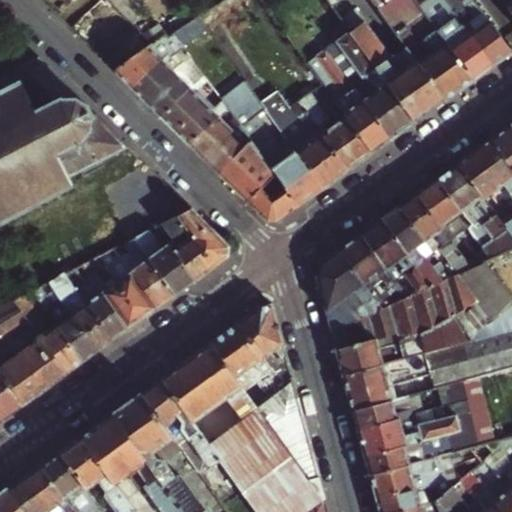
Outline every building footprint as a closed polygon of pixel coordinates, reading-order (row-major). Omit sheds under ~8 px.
[(206,26),(243,0),(224,0),(200,17),(206,26)] [(372,0),(381,11),(407,47),(416,59),(446,100),(475,79),(417,0),(372,0)] [(495,64),(448,0),(417,0),(475,79),(495,64)] [(511,51),(511,49),(490,20),(484,24),(480,19),(468,2),(469,0),(448,0),(495,64),(511,51)] [(486,14),(480,19),(484,24),(490,20),(486,14)] [(367,21),(352,33),(416,122),(446,100),(407,47),(393,57),(367,21)] [(352,33),(322,54),(333,68),(339,65),(392,139),(416,122),(352,33)] [(172,37),(170,36),(167,34),(160,39),(165,44),(172,37)] [(183,46),(179,49),(176,52),(182,60),(190,55),(183,46)] [(162,60),(148,47),(115,70),(133,88),(162,60)] [(322,54),(310,64),(315,72),(323,83),(326,87),(335,81),(347,96),(337,102),(346,115),(373,152),(392,139),(339,65),(333,68),(322,54)] [(0,224),(77,185),(73,176),(130,146),(41,58),(0,78),(0,89),(3,96),(0,97),(0,224)] [(162,60),(133,88),(163,117),(192,88),(202,80),(194,71),(182,80),(162,60)] [(304,96),(316,87),(323,83),(315,72),(296,85),(304,96)] [(216,91),(210,83),(202,90),(209,97),(216,91)] [(274,92),(262,102),(267,109),(298,152),(324,188),(350,170),(298,100),(304,96),(296,85),(280,98),(274,92)] [(298,100),(316,124),(350,170),(373,152),(346,115),(335,122),(329,127),(324,121),(330,116),(316,96),(320,93),(316,87),(304,96),(298,100)] [(205,102),(192,88),(163,117),(176,130),(205,102)] [(228,107),(216,91),(209,97),(223,111),(228,107)] [(190,144),(219,116),(205,102),(176,130),(190,144)] [(298,152),(267,109),(256,117),(286,160),(298,152)] [(233,130),(219,116),(190,144),(205,159),(233,131),(233,130)] [(335,122),(330,116),(324,121),(329,127),(335,122)] [(239,122),(235,117),(230,120),(234,125),(239,122)] [(264,156),(276,173),(300,205),(324,188),(298,152),(286,160),(256,117),(242,126),(252,140),(264,156)] [(252,140),(242,126),(233,130),(233,131),(205,159),(219,172),(252,140)] [(511,129),(509,126),(492,138),(511,165),(511,129)] [(511,221),(506,226),(511,235),(511,165),(492,138),(459,162),(485,197),(503,184),(511,195),(511,221)] [(264,156),(252,140),(219,172),(234,187),(264,156)] [(276,173),(264,156),(234,187),(248,201),(276,173)] [(459,162),(437,178),(468,220),(476,214),(486,227),(494,239),(483,247),(492,259),(511,249),(511,235),(506,226),(485,197),(459,162)] [(276,173),(248,201),(267,220),(279,220),(300,205),(276,173)] [(437,178),(418,192),(451,239),(463,231),(468,239),(479,253),(468,261),(472,268),(486,262),(492,259),(483,247),(474,235),(473,233),(468,227),(471,224),(468,220),(437,178)] [(418,192),(400,205),(425,240),(436,232),(439,236),(439,239),(443,245),(440,247),(455,267),(448,271),(452,277),(472,268),(468,261),(457,247),(451,239),(418,192)] [(400,205),(383,217),(433,285),(452,277),(448,271),(440,274),(427,256),(424,258),(416,246),(425,240),(400,205)] [(231,246),(194,209),(165,223),(175,238),(180,235),(186,242),(193,238),(216,267),(231,256),(231,246)] [(476,214),(468,220),(471,224),(476,231),(473,233),(474,235),(486,227),(476,214)] [(383,217),(362,232),(393,276),(403,270),(415,287),(418,291),(433,285),(383,217)] [(157,227),(172,247),(197,281),(216,267),(193,238),(186,242),(180,235),(175,238),(165,223),(157,227)] [(136,238),(145,250),(177,296),(187,289),(197,281),(172,247),(165,252),(150,231),(136,238)] [(457,247),(468,239),(463,231),(451,239),(457,247)] [(393,276),(362,232),(340,248),(377,299),(385,294),(392,303),(408,296),(404,291),(393,276)] [(436,232),(425,240),(434,252),(440,247),(443,245),(439,239),(439,236),(436,232)] [(424,258),(427,256),(434,252),(425,240),(416,246),(424,258)] [(129,256),(122,246),(115,249),(123,260),(129,256)] [(317,275),(333,330),(383,307),(380,302),(377,299),(340,248),(321,261),(317,275)] [(123,260),(115,249),(99,257),(102,261),(104,264),(107,261),(111,268),(123,260)] [(145,250),(132,259),(132,260),(132,272),(158,309),(177,296),(145,250)] [(107,261),(104,264),(144,319),(158,309),(132,272),(132,260),(132,259),(129,256),(123,260),(111,268),(107,261)] [(101,269),(91,277),(130,329),(144,319),(104,264),(102,261),(98,264),(101,269)] [(408,357),(427,352),(471,340),(511,305),(511,292),(486,262),(472,268),(452,277),(433,285),(418,291),(415,293),(408,296),(392,303),(388,305),(383,307),(333,330),(338,348),(400,331),(408,357)] [(101,269),(98,264),(87,272),(91,277),(101,269)] [(130,329),(91,277),(87,272),(83,266),(67,274),(84,296),(90,305),(115,340),(130,329)] [(115,340),(90,305),(84,309),(78,300),(61,277),(51,283),(58,294),(59,294),(64,291),(67,295),(62,299),(74,314),(100,351),(115,340)] [(43,304),(58,325),(85,362),(100,351),(74,314),(68,318),(56,302),(54,304),(51,299),(43,287),(34,291),(43,304)] [(412,288),(404,291),(408,296),(415,293),(412,288)] [(64,291),(59,294),(62,299),(67,295),(64,291)] [(68,318),(74,314),(62,299),(59,294),(58,294),(51,299),(54,304),(56,302),(68,318)] [(26,296),(17,300),(27,315),(35,309),(26,296)] [(90,305),(84,296),(78,300),(84,309),(90,305)] [(69,373),(27,315),(17,300),(0,309),(0,371),(24,406),(69,373)] [(43,304),(35,309),(51,331),(58,325),(43,304)] [(294,378),(274,305),(259,307),(239,322),(285,385),(294,378)] [(511,305),(471,340),(427,352),(432,371),(437,388),(441,387),(449,384),(464,380),(511,367),(511,305)] [(85,362),(58,325),(51,331),(35,309),(27,315),(69,373),(85,362)] [(239,322),(211,342),(237,378),(248,370),(280,413),(300,399),(294,378),(285,385),(239,322)] [(345,374),(408,357),(400,331),(338,348),(345,374)] [(211,342),(162,378),(195,422),(228,398),(245,420),(252,430),(219,455),(221,458),(260,511),(330,511),(320,476),(311,478),(237,378),(211,342)] [(389,383),(403,379),(401,372),(417,368),(419,374),(432,371),(427,352),(408,357),(345,374),(355,410),(393,400),(389,383)] [(511,378),(511,367),(464,380),(466,391),(511,378)] [(403,379),(419,374),(417,368),(401,372),(403,379)] [(248,370),(237,378),(311,478),(320,476),(300,399),(280,413),(248,370)] [(0,417),(3,421),(24,406),(0,371),(0,417)] [(195,422),(162,378),(141,393),(174,438),(179,444),(187,438),(206,463),(212,464),(221,458),(219,455),(211,444),(195,422)] [(449,384),(441,387),(444,401),(453,398),(449,384)] [(437,388),(393,400),(355,410),(360,428),(418,412),(445,405),(444,401),(441,387),(437,388)] [(141,393),(113,414),(186,511),(209,511),(182,475),(175,475),(164,460),(158,459),(153,453),(174,438),(141,393)] [(449,417),(445,405),(418,412),(421,424),(449,417)] [(453,434),(456,444),(457,451),(472,447),(480,445),(475,426),(463,429),(459,414),(449,417),(421,424),(418,412),(360,428),(367,456),(453,434)] [(186,511),(113,414),(82,437),(118,485),(139,469),(150,483),(146,486),(165,511),(186,511)] [(252,430),(245,420),(211,444),(219,455),(252,430)] [(425,453),(456,444),(453,434),(367,456),(372,473),(426,459),(425,453)] [(82,437),(61,452),(88,489),(100,480),(108,491),(106,497),(117,511),(136,511),(138,511),(118,485),(82,437)] [(506,451),(511,458),(511,440),(510,438),(497,441),(506,451)] [(493,448),(489,443),(480,445),(472,447),(481,458),(493,448)] [(457,451),(426,459),(372,473),(378,495),(417,484),(414,472),(424,469),(429,472),(444,468),(448,481),(450,490),(455,486),(463,479),(473,470),(484,461),(481,458),(472,447),(457,451)] [(481,458),(484,461),(486,459),(511,490),(511,467),(510,469),(500,456),(493,448),(481,458)] [(511,458),(506,451),(500,456),(510,469),(511,467),(511,458)] [(61,452),(41,466),(76,511),(89,511),(78,496),(88,489),(61,452)] [(484,461),(473,470),(504,511),(511,511),(511,490),(486,459),(484,461)] [(76,511),(41,466),(8,490),(24,511),(46,511),(53,508),(56,511),(76,511)] [(476,496),(467,503),(473,511),(504,511),(473,470),(463,479),(468,486),(476,496)] [(468,486),(463,479),(455,486),(460,493),(468,486)] [(450,490),(448,481),(441,483),(441,485),(445,494),(450,490)] [(417,484),(378,495),(382,511),(392,511),(423,504),(432,501),(438,500),(445,494),(441,485),(433,488),(432,483),(418,487),(417,484)] [(473,511),(467,503),(460,493),(455,486),(450,490),(445,494),(438,500),(442,511),(448,511),(454,508),(457,511),(473,511)] [(24,511),(8,490),(0,496),(0,511),(24,511)] [(425,511),(423,504),(392,511),(442,511),(438,500),(432,501),(434,508),(425,511)]
